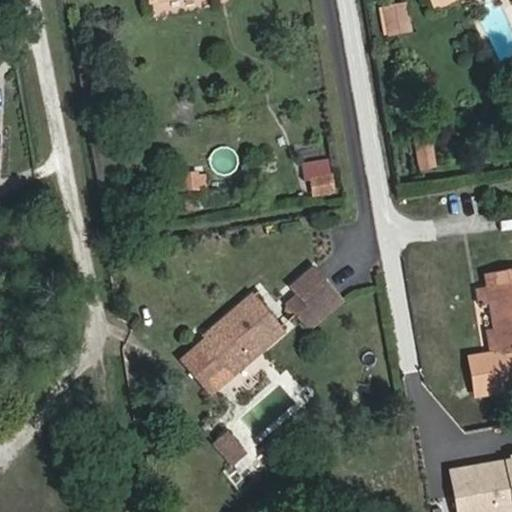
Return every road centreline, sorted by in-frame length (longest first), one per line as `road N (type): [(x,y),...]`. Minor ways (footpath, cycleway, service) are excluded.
road 1 (track): [(130,511),(46,0)]
road 2 (unknown): [(331,0),(370,228)]
